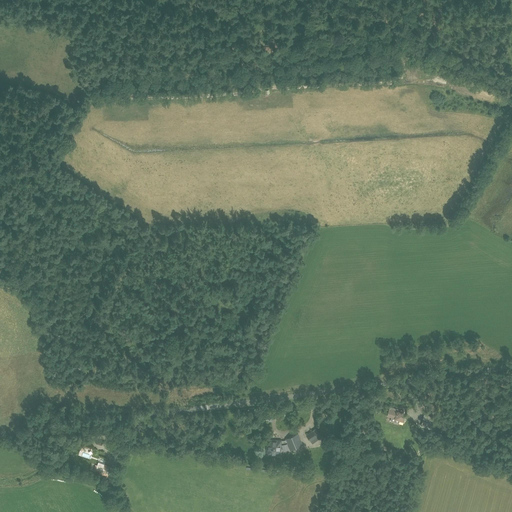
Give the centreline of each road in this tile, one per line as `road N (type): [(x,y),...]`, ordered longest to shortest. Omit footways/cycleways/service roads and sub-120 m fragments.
road 1 (unclassified): [(511,368),(0,436)]
road 2 (track): [(406,45),(394,83),(128,99)]
road 3 (track): [(142,0),(406,45)]
